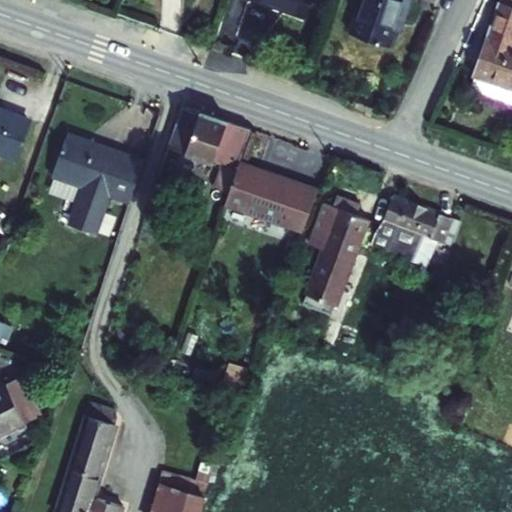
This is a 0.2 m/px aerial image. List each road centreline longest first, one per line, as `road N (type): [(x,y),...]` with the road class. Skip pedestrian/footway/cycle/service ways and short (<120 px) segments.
road 1 (tertiary): [(0,13),(396,152)]
road 2 (residential): [(396,152),(464,0)]
road 3 (unknown): [(396,152),(383,308)]
road 4 (tertiary): [(396,152),(511,193)]
